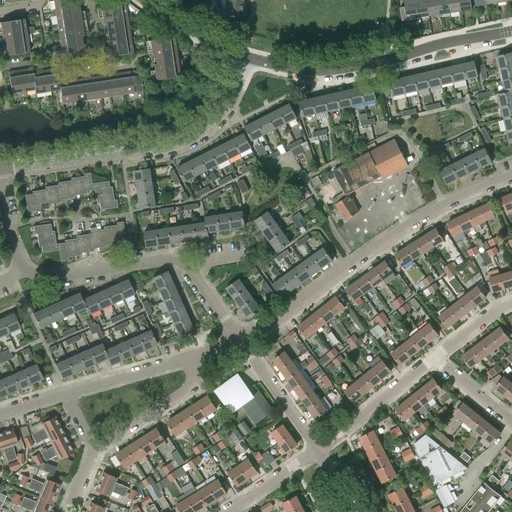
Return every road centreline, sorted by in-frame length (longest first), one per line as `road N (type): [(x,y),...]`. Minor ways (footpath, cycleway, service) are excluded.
road 1 (residential): [(240,339),(410,223),(511,175)]
road 2 (residential): [(0,171),(178,144),(222,110),(245,58)]
road 3 (residential): [(511,30),(346,67),(294,70),(245,58)]
road 4 (residential): [(194,277),(179,258),(47,278),(23,270)]
road 5 (residential): [(93,450),(191,386),(193,355)]
road 6 (residential): [(317,449),(433,359)]
road 7 (residential): [(317,449),(240,339)]
road 8 (residential): [(65,390),(193,355)]
